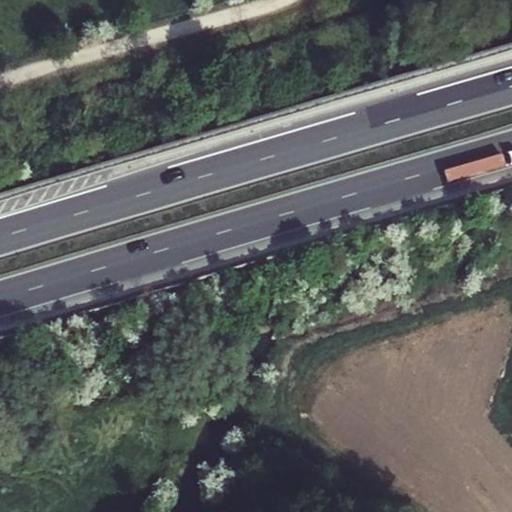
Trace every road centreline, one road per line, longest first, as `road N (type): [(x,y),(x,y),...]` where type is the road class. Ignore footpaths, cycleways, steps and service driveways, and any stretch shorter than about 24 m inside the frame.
road 1 (motorway): [(0,297),(511,147)]
road 2 (motorway): [(511,85),(0,234)]
